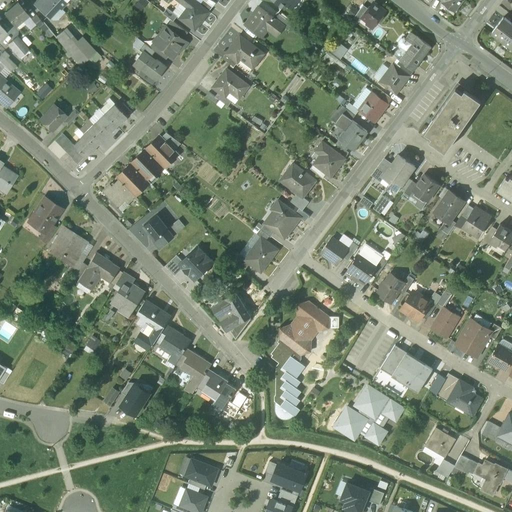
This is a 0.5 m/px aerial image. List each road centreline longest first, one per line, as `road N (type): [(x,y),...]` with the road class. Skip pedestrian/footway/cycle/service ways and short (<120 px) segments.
road 1 (residential): [(77,193),(146,126),(242,0)]
road 2 (residential): [(77,193),(251,371)]
road 3 (residential): [(300,257),(402,332),(499,387)]
road 4 (residential): [(300,257),(392,130)]
road 5 (residential): [(392,130),(511,212)]
